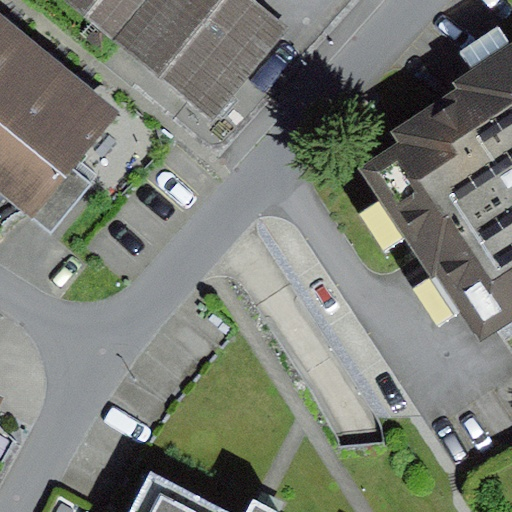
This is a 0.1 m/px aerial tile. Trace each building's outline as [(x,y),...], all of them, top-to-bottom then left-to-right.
[(148,0),(68,0),(115,40),(148,0)] [(254,0),(148,0),(115,40),(213,121),(289,29),(254,0)] [(0,61),(25,32),(0,11),(0,61)] [(0,163),(75,74),(25,32),(0,61),(0,163)] [(400,141),(358,169),(481,353),(511,331),(511,44),(458,80),(458,89),(394,132),(400,141)] [(123,114),(75,74),(0,163),(0,191),(51,234),(93,185),(76,170),(123,114)] [(252,500),(245,511),(225,511),(149,473),(128,511),(275,511),(265,506),(252,500)]
